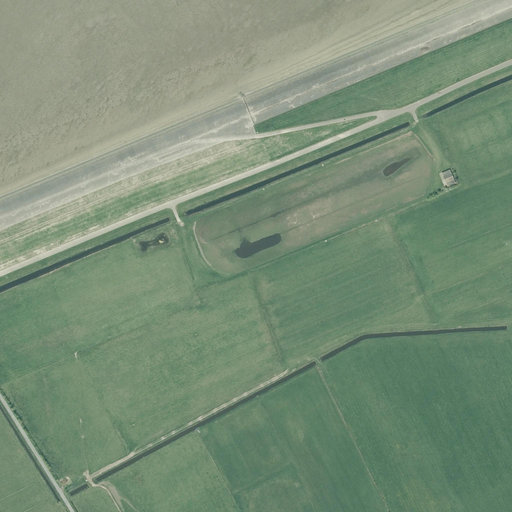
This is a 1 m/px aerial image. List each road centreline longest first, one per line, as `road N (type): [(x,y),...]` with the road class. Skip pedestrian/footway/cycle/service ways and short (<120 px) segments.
road 1 (unclassified): [(0,274),(511,62)]
road 2 (track): [(71,511),(0,396)]
